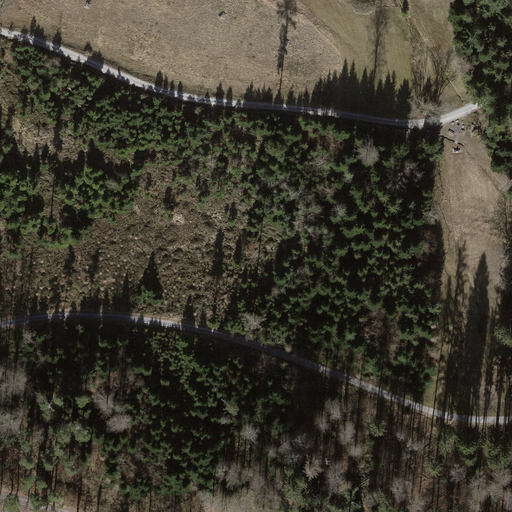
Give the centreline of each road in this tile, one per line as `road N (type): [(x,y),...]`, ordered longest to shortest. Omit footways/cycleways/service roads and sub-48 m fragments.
road 1 (track): [(0,33),(208,101),(434,123),(511,89)]
road 2 (track): [(0,325),(96,314),(148,320),(246,342),(451,416),(511,419)]
